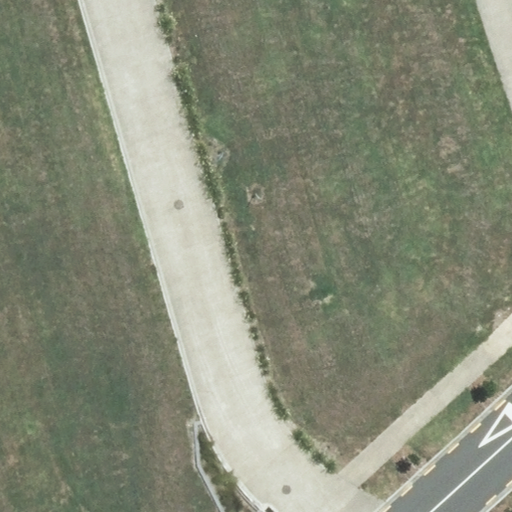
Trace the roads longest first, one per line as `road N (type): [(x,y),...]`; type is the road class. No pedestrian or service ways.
road 1 (residential): [(114,0),(190,263),(249,410),(314,511)]
road 2 (residential): [(418,511),(511,426)]
